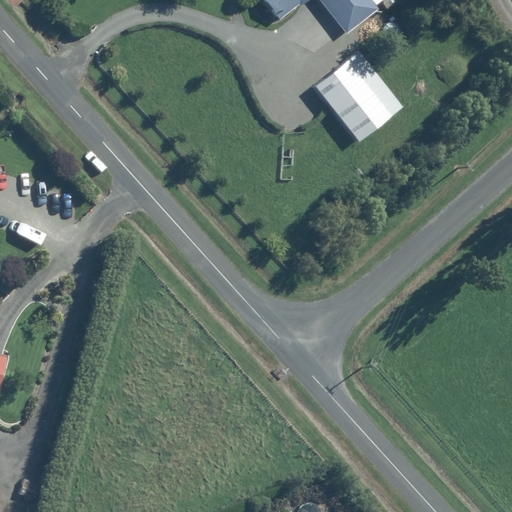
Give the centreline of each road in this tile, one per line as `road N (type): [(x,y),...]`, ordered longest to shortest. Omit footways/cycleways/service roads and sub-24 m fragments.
road 1 (residential): [(294,355),(0,24)]
road 2 (residential): [(294,355),(511,166)]
road 3 (residential): [(435,511),(294,355)]
